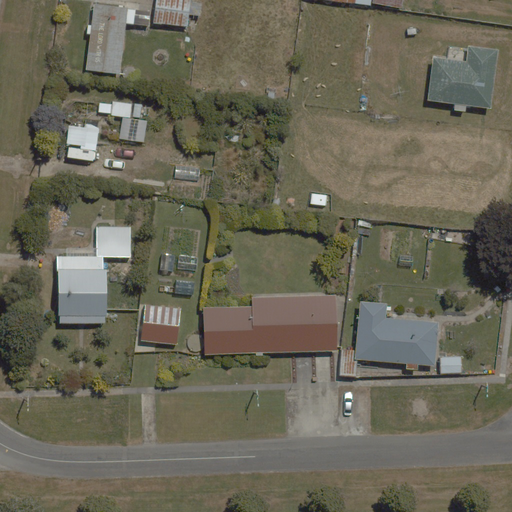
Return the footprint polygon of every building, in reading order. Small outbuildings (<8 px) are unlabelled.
[(154,0),(153,24),(190,26),(190,0),(154,0)] [(401,0),(308,0),(401,10),(401,0)] [(121,71),(125,24),(136,25),(138,5),(127,4),(91,2),(86,69),(121,71)] [(311,77),(309,90),(338,94),(341,81),(311,77)] [(98,101),(98,113),(110,113),(110,119),(142,118),(142,101),(98,101)] [(90,108),(73,107),(71,129),(88,130),(90,108)] [(137,226),(94,226),(94,254),(58,254),(58,322),(108,323),(109,258),(136,258),(137,226)] [(336,291),(253,293),(253,307),(204,308),(206,354),(338,350),(336,291)] [(464,357),(438,355),(441,317),(387,313),(387,302),(359,300),(356,353),(339,352),(338,373),(357,374),(358,358),(438,363),(437,372),(463,374),(464,357)]
